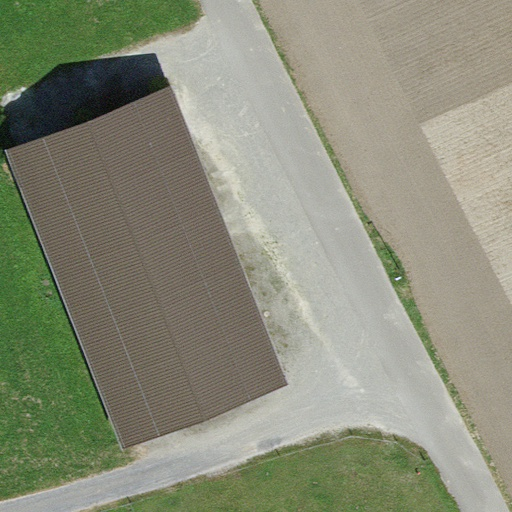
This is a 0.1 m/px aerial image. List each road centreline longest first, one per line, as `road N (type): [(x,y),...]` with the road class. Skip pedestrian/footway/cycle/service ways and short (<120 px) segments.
road 1 (residential): [(482,511),(227,0)]
road 2 (track): [(420,396),(21,511)]
